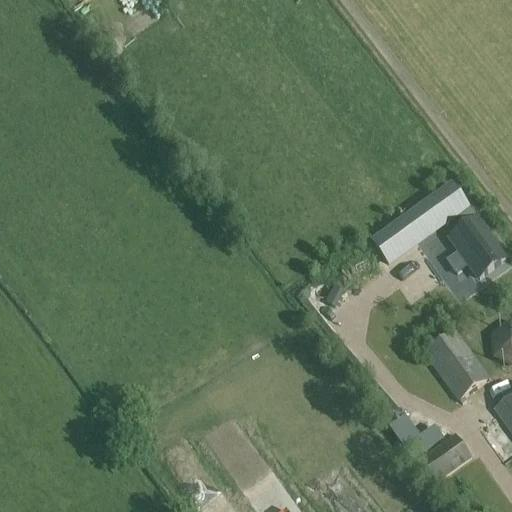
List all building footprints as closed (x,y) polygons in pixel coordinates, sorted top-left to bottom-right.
[(65,0),(74,13),(93,0),(65,0)] [(423,202),(438,221),(465,199),(450,180),(423,202)] [(438,221),(423,202),(373,241),(388,260),(438,221)] [(511,257),(480,218),(455,238),(486,277),(511,257)] [(424,356),(459,404),(460,403),(462,406),(467,403),(464,399),(491,380),(457,333),(424,356)] [(511,372),(511,336),(493,355),(511,373),(511,372)] [(511,435),(511,398),(495,411),(511,435)] [(447,442),(418,463),(435,487),(473,460),(456,436),(447,442)]
